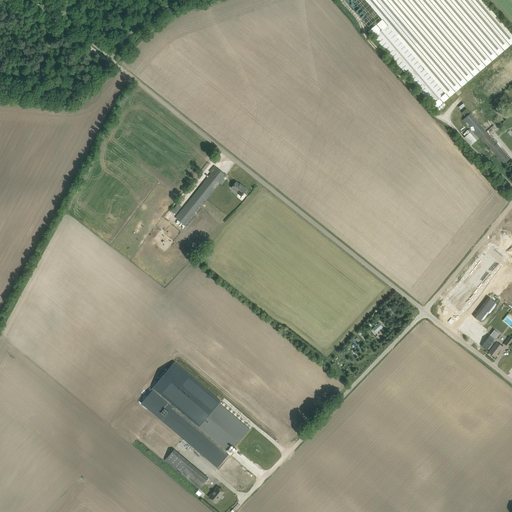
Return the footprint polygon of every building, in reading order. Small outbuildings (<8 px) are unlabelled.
[(511,34),(482,0),(365,0),(382,20),(368,31),(439,111),(446,105),(444,102),(511,43),(511,34)] [(464,134),(462,135),(471,145),(472,144),(479,138),(480,137),(501,160),(504,164),(510,159),(507,155),(486,132),(471,114),(466,118),(465,119),(463,121),(470,128),(464,134)] [(176,218),(186,226),(226,175),(216,167),(176,218)] [(232,188),(242,196),(247,189),(243,186),(242,186),(236,182),(232,188)] [(511,253),(511,213),(493,241),(511,253)] [(489,246),(446,307),(461,318),(504,257),(489,246)] [(473,318),(480,323),(496,304),(489,298),(473,318)] [(489,352),(495,357),(498,353),(503,346),(497,342),(497,343),(493,340),(491,343),(487,340),(490,336),(468,319),(460,329),(487,350),(488,349),(490,351),(489,352)] [(379,323),(373,329),(377,333),(383,327),(379,323)] [(153,390),(141,403),(161,420),(217,467),(229,454),(226,452),(232,444),(235,447),(250,429),(219,403),(220,401),(175,363),(154,388),(153,387),(152,389),(153,390)] [(174,449),(165,460),(181,473),(199,489),(208,478),(190,462),(174,449)] [(188,456),(186,457),(193,465),(195,463),(188,456)] [(209,497),(216,503),(221,498),(220,497),(224,492),(218,486),(209,497)]
